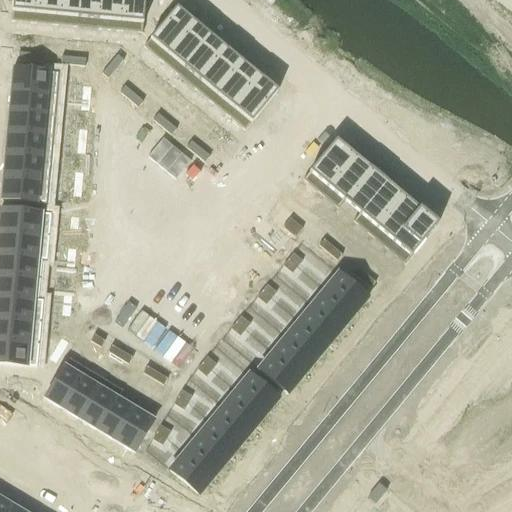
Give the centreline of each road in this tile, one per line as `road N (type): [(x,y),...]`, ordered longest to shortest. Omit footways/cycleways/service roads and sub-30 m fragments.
road 1 (tertiary): [(490,226),(252,511)]
road 2 (residential): [(490,226),(216,0)]
road 3 (tertiary): [(354,448),(511,259)]
